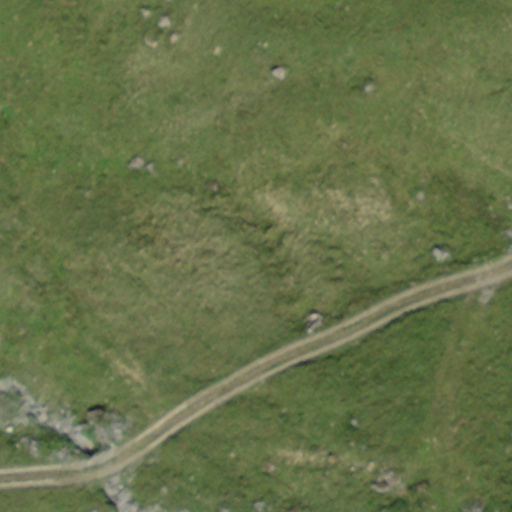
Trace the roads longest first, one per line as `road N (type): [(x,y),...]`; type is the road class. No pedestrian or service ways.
road 1 (track): [(511,262),(356,324),(222,391),(105,464),(0,479)]
road 2 (track): [(497,269),(434,433),(425,485),(432,511)]
